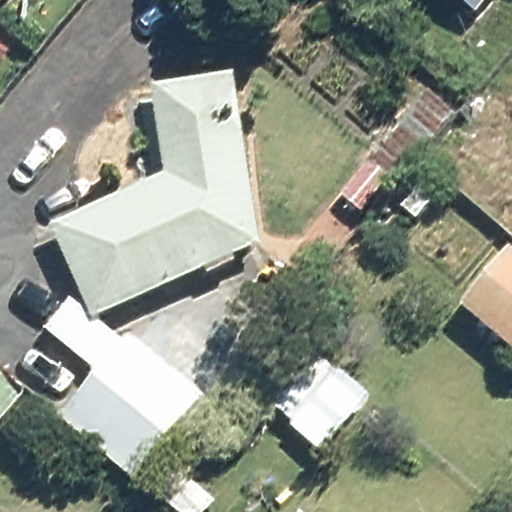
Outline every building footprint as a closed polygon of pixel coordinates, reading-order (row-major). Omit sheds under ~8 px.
[(0,0),(0,18),(13,0),(0,0)] [(462,0),(481,15),(493,0),(462,0)] [(267,257),(231,84),(145,95),(164,183),(40,229),(93,319),(267,257)] [(511,267),(498,256),(454,313),(511,358),(511,267)] [(196,410),(121,347),(54,427),(129,490),(196,410)] [(366,403),(330,371),(301,403),(337,435),(366,403)] [(0,432),(24,401),(0,382),(0,432)] [(212,511),(216,508),(164,465),(138,498),(155,511),(212,511)]
